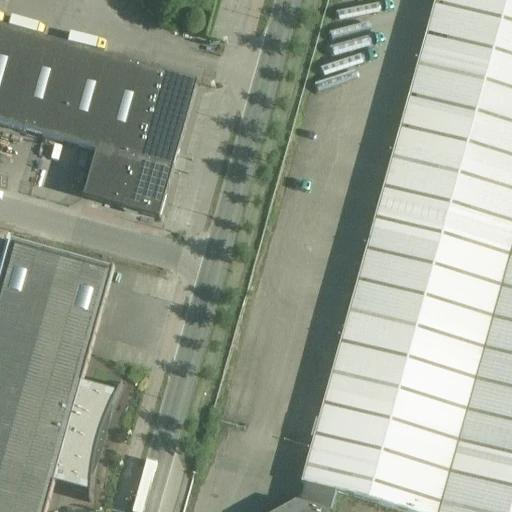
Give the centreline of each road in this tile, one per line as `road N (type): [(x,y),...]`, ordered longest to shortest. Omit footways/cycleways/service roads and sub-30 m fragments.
road 1 (unclassified): [(212,265),(287,0)]
road 2 (unclassified): [(143,511),(212,265)]
road 3 (residential): [(0,204),(212,265)]
